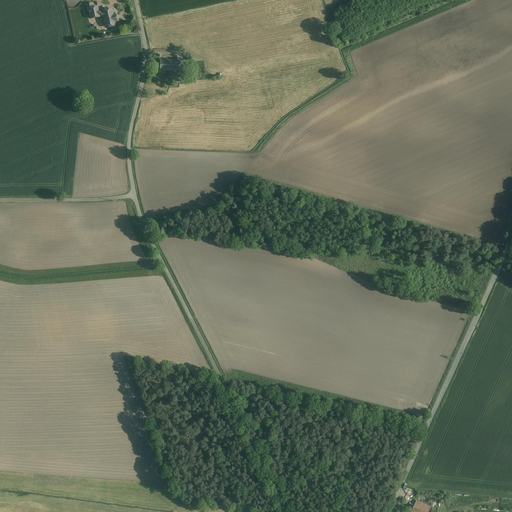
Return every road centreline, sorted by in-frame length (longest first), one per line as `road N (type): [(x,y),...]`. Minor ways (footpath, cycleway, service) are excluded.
road 1 (unclassified): [(290,511),(132,192),(130,141),(147,57),(135,0)]
road 2 (track): [(390,511),(511,241)]
